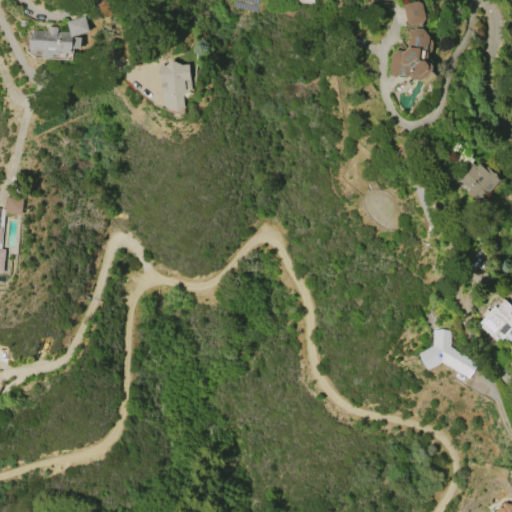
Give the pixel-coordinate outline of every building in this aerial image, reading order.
[(406,22),(402,7),(405,4),(417,1),(421,3),(424,17),(422,22),(409,25),(406,22)] [(30,47),(31,33),(32,33),(32,29),(47,30),(47,26),(57,27),(57,31),(69,32),(66,22),(84,16),(89,31),(72,36),(81,37),(80,50),(72,49),(72,50),(70,50),(70,53),(61,53),(60,56),(53,56),(53,59),(41,58),(41,51),(31,50),(31,47),(30,47)] [(389,71),(390,55),(395,50),(405,51),(407,49),(408,34),(414,28),(422,29),(428,37),(428,43),(426,43),(425,51),(427,51),(426,59),(431,66),(431,72),(420,80),(412,80),(409,75),(406,77),(406,76),(397,75),(394,78),(389,71)] [(162,105),(157,66),(164,65),(170,61),(180,65),(188,64),(190,89),(182,96),(183,107),(176,111),(162,105)] [(499,180),(480,199),(470,190),(469,191),(453,175),(468,160),(476,167),(481,162),(499,180)] [(4,213),(6,196),(23,197),(21,215),(4,213)] [(479,322),(494,306),(496,308),(504,299),(511,306),(511,310),(510,313),(511,315),(511,323),(511,325),(511,326),(511,328),(511,330),(511,345),(503,337),(501,340),(498,338),(496,341),(480,327),(482,325),(479,322)] [(468,377),(441,362),(427,370),(421,363),(418,354),(432,346),(432,330),(442,329),(449,330),(449,347),(476,363),(473,371),(468,377)] [(511,511),(495,511),(496,509),(497,507),(499,507),(502,507),(502,503),(511,504),(511,511)]
